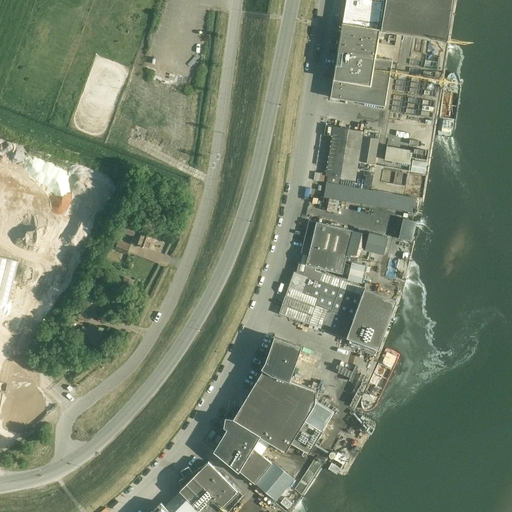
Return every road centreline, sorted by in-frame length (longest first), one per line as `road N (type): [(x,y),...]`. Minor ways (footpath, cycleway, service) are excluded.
road 1 (residential): [(128,511),(191,432),(259,306),(279,244),(322,0)]
road 2 (tertiary): [(71,460),(159,372),(224,267),(291,0)]
road 3 (residential): [(71,460),(68,421),(149,335),(191,246),(214,170),(237,0)]
